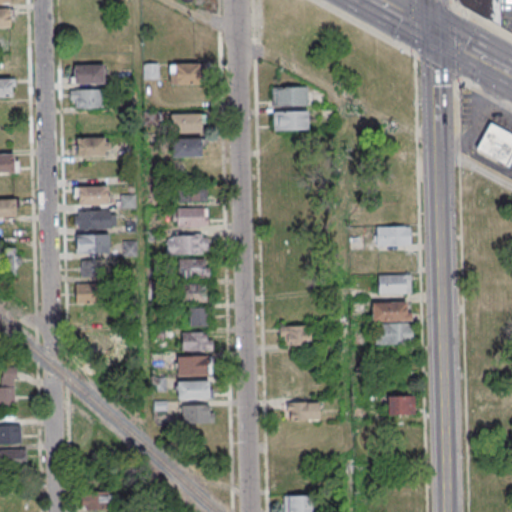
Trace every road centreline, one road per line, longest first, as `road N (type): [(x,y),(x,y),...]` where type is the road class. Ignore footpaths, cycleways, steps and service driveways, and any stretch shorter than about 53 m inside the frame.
road 1 (residential): [(247,511),(233,0)]
road 2 (tertiary): [(446,511),(432,32)]
road 3 (residential): [(53,359),(41,0)]
road 4 (residential): [(55,511),(53,375)]
